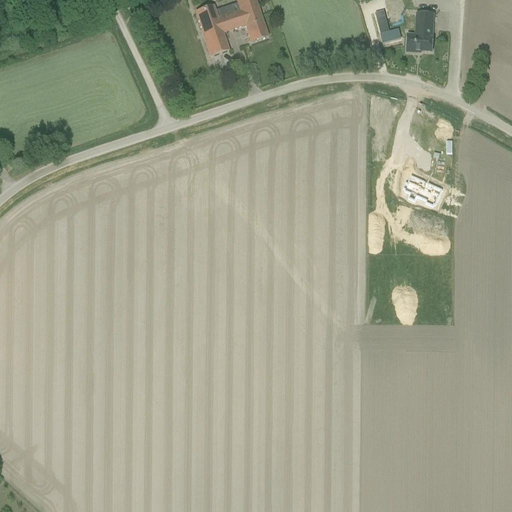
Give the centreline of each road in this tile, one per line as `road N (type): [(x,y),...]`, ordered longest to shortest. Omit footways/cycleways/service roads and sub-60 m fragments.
road 1 (unclassified): [(0,202),(66,162),(306,83),(364,77),(417,85),(511,133)]
road 2 (track): [(108,0),(169,127)]
